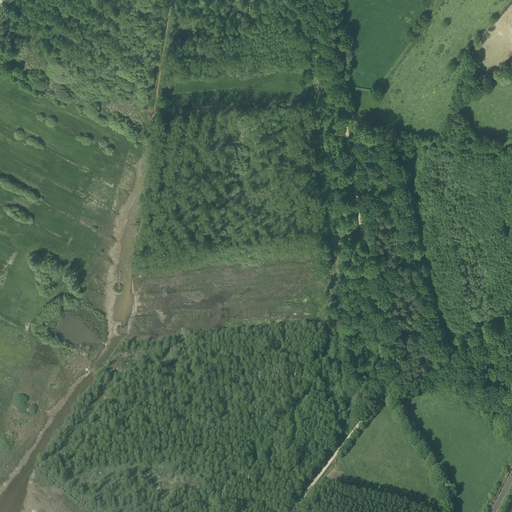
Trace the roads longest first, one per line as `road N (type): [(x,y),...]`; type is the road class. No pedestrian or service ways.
road 1 (track): [(309,0),(347,116),(388,391)]
road 2 (track): [(146,148),(0,71)]
road 3 (track): [(388,391),(295,511)]
road 4 (track): [(388,391),(511,326)]
